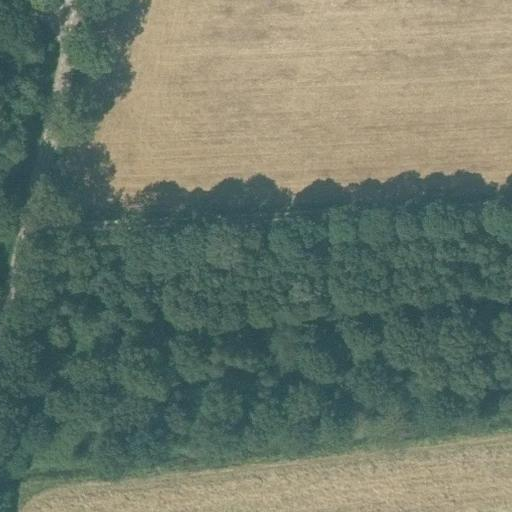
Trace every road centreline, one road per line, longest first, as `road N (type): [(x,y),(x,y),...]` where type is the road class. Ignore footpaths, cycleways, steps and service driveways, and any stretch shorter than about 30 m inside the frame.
road 1 (track): [(511,196),(34,220)]
road 2 (unclassified): [(0,363),(80,24)]
